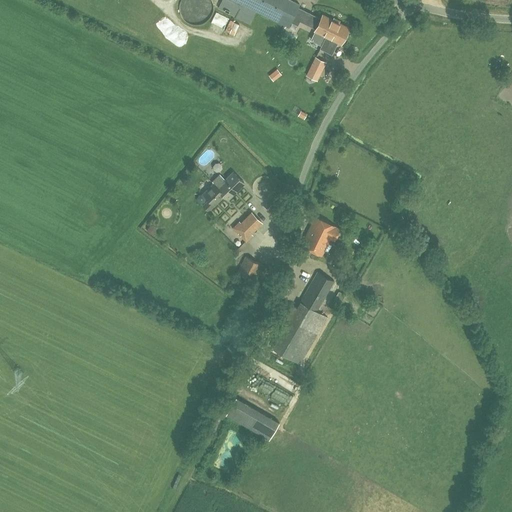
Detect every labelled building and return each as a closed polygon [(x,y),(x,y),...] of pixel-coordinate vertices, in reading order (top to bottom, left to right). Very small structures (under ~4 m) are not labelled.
[(214,10),(213,7),(212,3),(210,0),(183,0),(183,1),(182,4),(181,6),(180,10),(181,13),(182,17),(184,20),(186,22),(188,24),(192,26),(195,26),(198,26),(203,25),(206,24),(209,21),(210,20),(213,16),(213,13),(214,10)] [(222,0),(219,8),(250,23),(256,11),(281,23),(289,27),(292,21),(299,6),(301,4),(293,0),(222,0)] [(305,10),(299,6),(292,21),(298,24),(301,20),(317,27),(316,29),(327,35),(321,47),(332,53),(339,40),(342,42),(343,39),(345,40),(349,33),(347,31),(349,27),(323,14),(321,18),(312,13),(310,18),(303,15),(305,10)] [(238,35),(244,25),(235,20),(229,30),(238,35)] [(297,43),(300,38),(290,33),(287,37),(297,43)] [(321,70),(311,66),(307,74),(316,78),(321,70)] [(209,199),(204,205),(209,210),(215,204),(215,205),(224,195),(228,199),(244,183),(233,172),(217,187),(214,184),(204,194),(209,199)] [(252,212),(246,218),(256,228),(262,222),(252,212)] [(335,241),(340,228),(337,227),(337,226),(315,216),(301,246),(322,256),(330,239),(335,241)] [(246,218),(241,223),(240,221),(233,228),(246,241),(252,234),(251,233),(256,228),(246,218)] [(262,265),(246,256),(236,272),(254,281),(262,265)] [(285,328),(273,348),(300,364),(328,317),(318,311),(335,281),(318,271),(298,306),(297,307),(286,301),(278,314),(289,321),(285,328)] [(230,417),(274,438),(283,418),(240,398),(230,417)]
